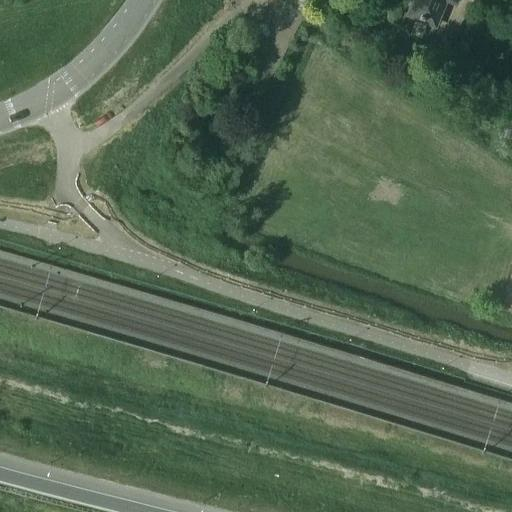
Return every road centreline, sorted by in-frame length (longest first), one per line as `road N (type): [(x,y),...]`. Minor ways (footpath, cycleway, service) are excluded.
road 1 (tertiary): [(146,0),(114,49),(58,97),(0,121)]
road 2 (motorway): [(137,511),(0,476)]
